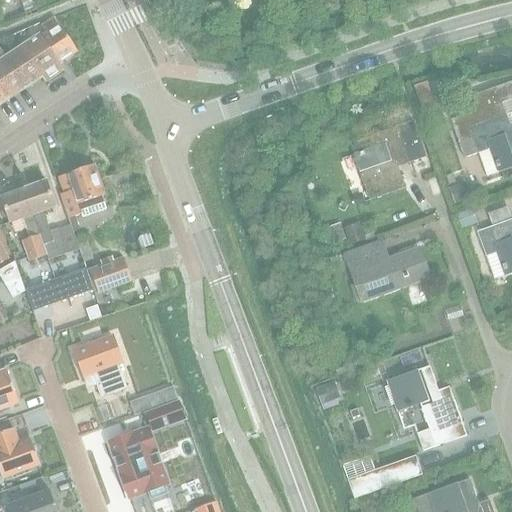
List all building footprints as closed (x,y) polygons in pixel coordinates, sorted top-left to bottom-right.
[(58,65),(77,52),(59,25),(59,26),(54,18),(40,27),(45,34),(40,37),(38,36),(6,57),(0,49),(0,104),(42,77),(45,82),(62,71),(58,65)] [(498,173),(511,168),(511,127),(510,129),(501,104),(511,99),(511,82),(470,97),(475,112),(450,120),(458,142),(472,137),(486,177),(498,173)] [(412,122),(396,127),(372,136),(376,148),(352,156),(369,201),(405,188),(397,168),(425,158),(412,122)] [(86,232),(81,219),(106,211),(102,198),(104,197),(93,166),(58,179),(63,194),(59,195),(70,226),(74,237),(86,232)] [(48,261),(79,251),(74,237),(70,226),(50,233),(42,212),(55,208),(46,183),(23,191),(45,254),(48,261)] [(22,219),(29,240),(22,243),(28,260),(45,254),(23,191),(1,199),(9,224),(22,219)] [(505,277),(511,274),(511,218),(476,232),(485,258),(497,253),(505,277)] [(419,250),(388,261),(381,241),(344,254),(361,302),(429,278),(419,250)] [(89,271),(98,294),(131,281),(123,259),(114,262),(112,258),(99,262),(101,267),(89,271)] [(62,301),(93,290),(86,271),(55,281),(62,301)] [(32,312),(62,301),(55,281),(25,292),(32,312)] [(112,337),(74,351),(84,378),(92,375),(101,399),(127,389),(118,365),(122,364),(112,337)] [(435,448),(466,437),(448,388),(437,393),(428,368),(386,383),(397,414),(420,405),(435,448)] [(0,410),(18,404),(6,370),(0,372),(0,410)] [(178,403),(146,414),(152,432),(185,420),(178,403)] [(0,433),(0,474),(2,480),(40,466),(30,438),(18,442),(14,429),(0,433)] [(132,436),(131,435),(109,443),(122,476),(120,476),(128,498),(145,492),(145,493),(148,493),(150,500),(167,494),(164,486),(167,485),(155,452),(156,452),(148,430),(132,436)] [(354,499),(422,475),(415,457),(347,480),(354,499)] [(419,477),(384,490),(390,509),(426,496),(419,477)] [(427,496),(412,502),(415,511),(492,511),(489,502),(477,506),(469,481),(427,496)] [(10,511),(56,511),(49,491),(27,500),(25,496),(12,501),(13,505),(8,507),(10,511)] [(218,511),(215,503),(193,511),(218,511)]
